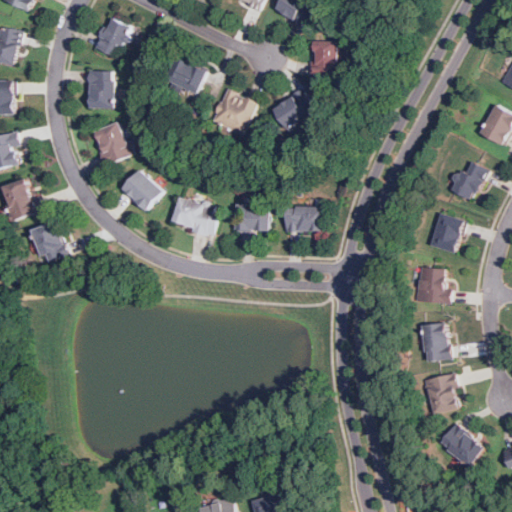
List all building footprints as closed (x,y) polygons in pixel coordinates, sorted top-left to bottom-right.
[(37,0),(10,0),(32,11),(37,0)] [(243,0),(263,8),(266,0),(243,0)] [(283,0),(278,9),(307,29),(321,9),(307,0),(283,0)] [(97,47),(115,55),(121,43),(126,45),(134,27),(112,16),(97,47)] [(1,26),(0,33),(0,62),(18,65),(24,30),(1,26)] [(340,44),(315,44),(315,77),(340,77),(340,44)] [(199,94),(210,71),(180,56),(169,79),(199,94)] [(117,107),(117,70),(92,70),(92,107),(117,107)] [(0,115),(18,115),(18,80),(0,80),(0,115)] [(288,127),(318,107),(305,88),(275,109),(288,127)] [(249,133),(260,99),(228,89),(217,123),(249,133)] [(511,134),(511,111),(499,104),(484,133),(506,145),(511,134)] [(109,165),(136,153),(121,120),(94,132),(109,165)] [(0,169),(25,164),(18,132),(0,135),(0,169)] [(492,170),(472,159),(455,189),(475,200),(492,170)] [(167,192),(143,169),(124,188),(148,211),(167,192)] [(33,196),(30,182),(10,186),(17,218),(45,212),(41,195),(33,196)] [(216,236),(223,216),(215,213),(218,207),(184,195),(175,222),(216,236)] [(272,204),(239,204),(239,231),(272,231),(272,204)] [(327,206),(289,206),(289,231),(327,231),(327,206)] [(468,219),(442,212),(434,246),(460,252),(468,219)] [(37,229),(48,263),(70,257),(60,222),(37,229)] [(449,269),(422,267),(421,302),(454,303),(455,289),(448,289),(449,269)] [(427,325),(430,362),(453,360),(450,323),(427,325)] [(463,409),(458,374),(430,379),(436,414),(463,409)] [(487,449),(461,424),(444,442),(471,467),(487,449)] [(290,511),(286,493),(257,500),(259,511),(290,511)] [(238,511),(236,499),(202,506),(203,511),(238,511)]
